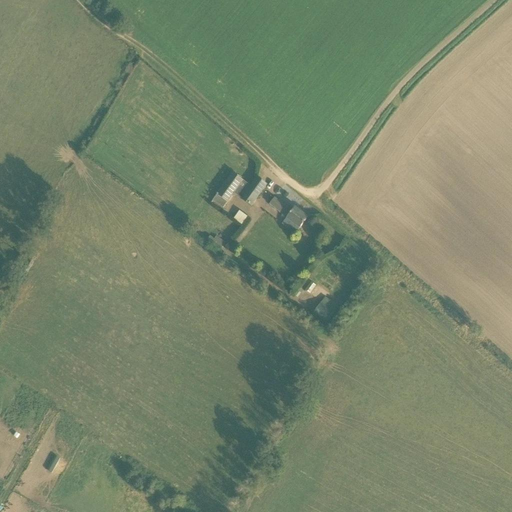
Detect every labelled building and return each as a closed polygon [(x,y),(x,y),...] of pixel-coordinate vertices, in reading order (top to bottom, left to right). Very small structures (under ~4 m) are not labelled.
[(251,186),(244,180),(233,173),(217,195),(228,203),(235,193),(242,199),(252,206),(261,193),(263,190),(267,184),(258,177),(251,186)] [(292,211),(275,198),(270,205),(287,218),(287,219),(300,229),(308,217),(295,207),(292,211)] [(243,225),(250,216),(241,210),(235,218),(243,225)] [(217,236),(215,239),(210,236),(205,243),(219,253),(224,246),(226,243),(217,236)] [(321,303),(311,317),(325,327),(335,313),(321,303)]
